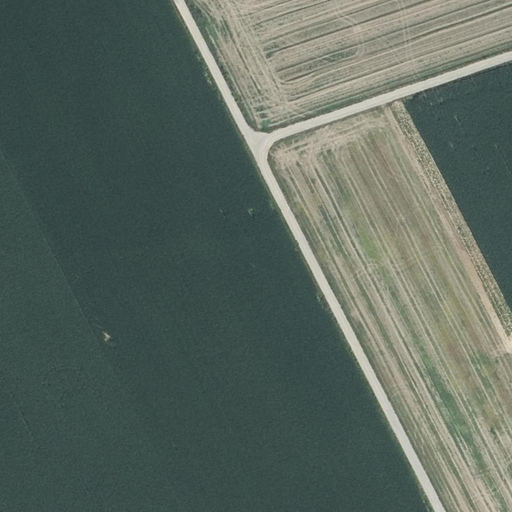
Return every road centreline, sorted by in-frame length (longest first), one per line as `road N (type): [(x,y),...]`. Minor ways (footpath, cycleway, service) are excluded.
road 1 (unclassified): [(254,142),(442,511)]
road 2 (unclassified): [(511,55),(254,142)]
road 3 (unclassified): [(179,0),(254,142)]
